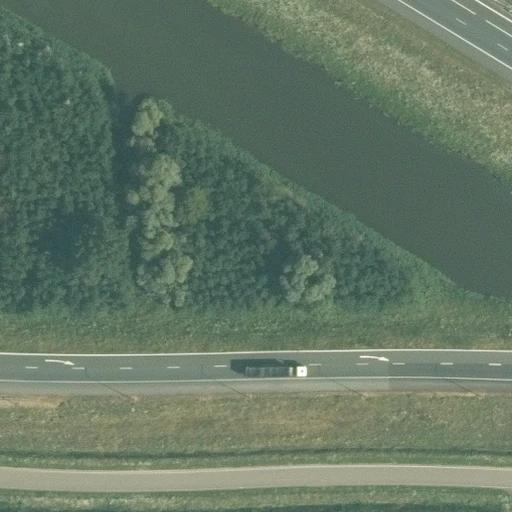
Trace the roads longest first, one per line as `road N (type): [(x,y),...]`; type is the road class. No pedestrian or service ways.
road 1 (unclassified): [(0,478),(511,477)]
road 2 (motorway): [(0,370),(511,371)]
